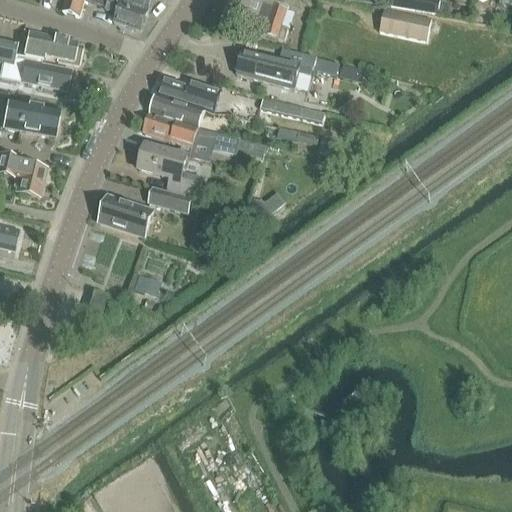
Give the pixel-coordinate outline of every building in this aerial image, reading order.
[(141,36),(152,0),(67,0),(63,15),(80,20),(85,3),(107,10),(106,13),(117,17),(114,27),(141,36)] [(285,45),(294,19),(287,17),(288,13),(274,9),(264,6),(265,0),(264,0),(229,0),(221,29),(253,39),(255,34),(265,37),(285,45)] [(424,0),(392,0),(391,10),(438,18),(441,3),(424,0)] [(427,46),(430,34),(432,23),(385,13),(380,36),(427,46)] [(27,46),(24,60),(41,63),(44,64),(45,59),(57,62),(57,65),(78,69),(82,49),(76,48),(77,45),(47,39),(29,36),(27,46)] [(0,55),(16,59),(19,46),(0,42),(0,55)] [(237,60),(235,70),(238,74),(237,78),(274,88),(297,94),(301,78),(313,81),(315,74),(336,79),(339,67),(281,51),(277,63),(243,54),(242,58),(237,60)] [(0,68),(13,71),(16,59),(0,55),(0,68)] [(40,68),(42,64),(24,60),(19,85),(66,95),(70,75),(40,68)] [(363,87),(366,75),(344,69),(341,80),(363,87)] [(157,98),(197,111),(202,94),(163,81),(157,98)] [(206,114),(197,111),(157,98),(150,117),(200,134),(203,122),(206,114)] [(2,113),(1,122),(2,126),(4,129),(3,132),(55,141),(60,114),(8,105),(8,107),(4,110),(2,113)] [(227,157),(236,159),(240,143),(200,134),(150,117),(144,135),(191,152),(189,161),(210,167),(213,154),(227,157)] [(301,136),(299,143),(318,148),(320,141),(301,136)] [(319,154),(342,159),(345,148),(322,143),(319,154)] [(237,156),(263,162),(266,150),(239,145),(239,147),(237,156)] [(143,161),(140,173),(170,182),(167,194),(197,202),(202,185),(185,180),(190,161),(146,149),(143,161)] [(0,175),(2,176),(9,178),(9,177),(16,178),(13,190),(16,193),(15,195),(28,198),(40,201),(47,172),(35,169),(24,167),(24,163),(13,160),(6,159),(0,157),(0,175)] [(188,218),(192,203),(154,192),(150,207),(188,218)] [(145,242),(154,215),(108,200),(100,227),(145,242)] [(257,203),(253,215),(271,220),(276,216),(269,206),(257,203)] [(0,252),(14,255),(19,234),(3,231),(4,225),(0,224),(0,252)] [(148,283),(142,298),(154,302),(159,287),(148,283)] [(107,300),(94,295),(85,316),(99,322),(107,300)]
